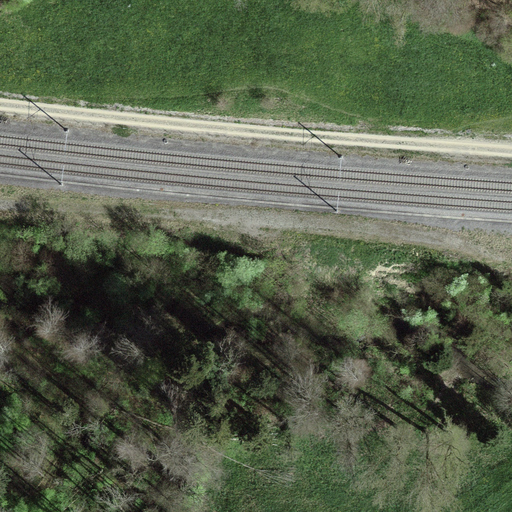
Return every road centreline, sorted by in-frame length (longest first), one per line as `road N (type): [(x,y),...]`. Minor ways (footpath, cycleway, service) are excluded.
road 1 (track): [(0,203),(297,221),(436,238),(499,256)]
road 2 (track): [(397,142),(0,103)]
